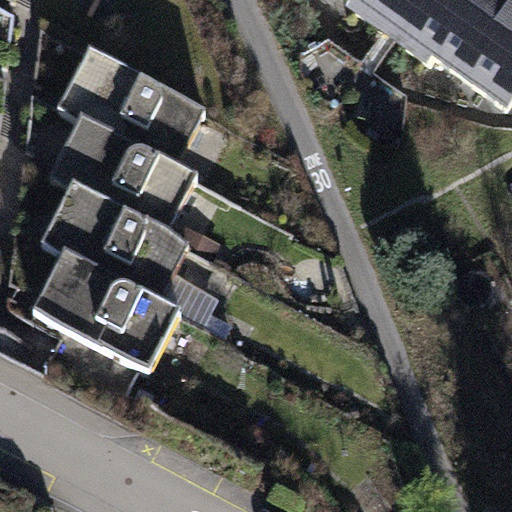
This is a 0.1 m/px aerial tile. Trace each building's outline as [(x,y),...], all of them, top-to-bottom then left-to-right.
[(511,105),(511,0),(346,0),(355,6),(350,12),(431,71),(436,64),(505,114),(511,105)] [(183,184),(214,128),(105,66),(73,123),(96,136),(183,184)] [(183,184),(96,136),(66,188),(88,200),(170,246),(199,194),(183,184)] [(170,246),(88,200),(60,250),(91,267),(173,313),(201,263),(170,246)] [(177,388),(208,333),(173,313),(91,267),(59,323),(177,388)]
